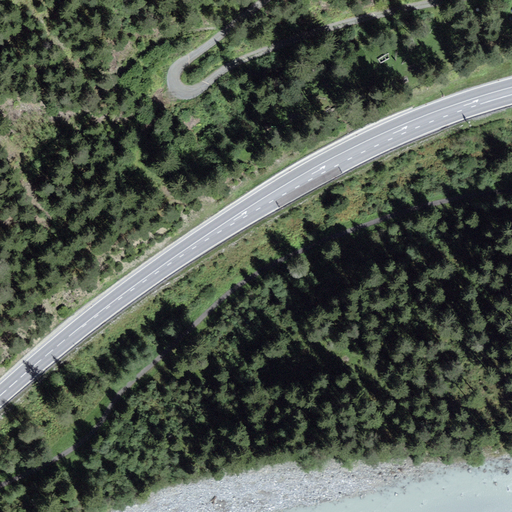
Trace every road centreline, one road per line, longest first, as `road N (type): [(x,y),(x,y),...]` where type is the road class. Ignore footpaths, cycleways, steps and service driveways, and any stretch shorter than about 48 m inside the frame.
road 1 (track): [(0,485),(89,433),(116,393),(229,285),(400,210),(511,190)]
road 2 (primary): [(511,87),(412,121),(285,187),(152,272),(55,344),(0,398)]
road 3 (track): [(436,0),(308,34),(180,94),(167,88),(175,69),(261,0)]
